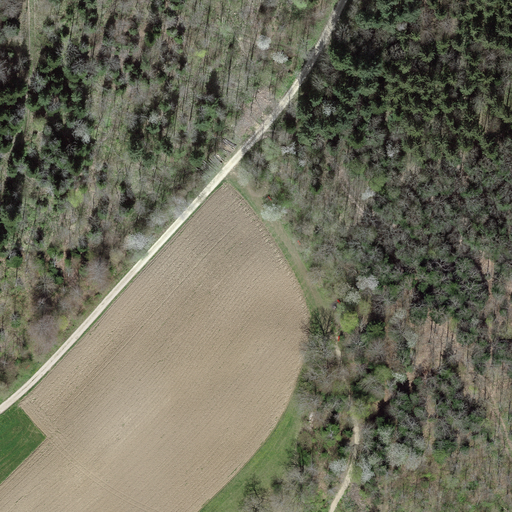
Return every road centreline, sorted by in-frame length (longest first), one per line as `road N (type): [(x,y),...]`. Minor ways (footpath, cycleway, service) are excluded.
road 1 (track): [(0,406),(234,159)]
road 2 (track): [(234,159),(297,85),(344,0)]
